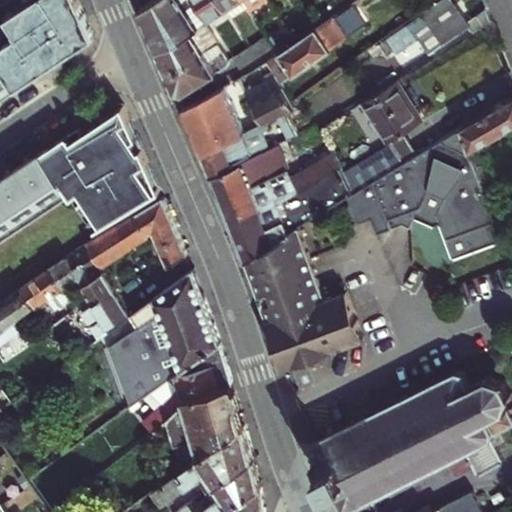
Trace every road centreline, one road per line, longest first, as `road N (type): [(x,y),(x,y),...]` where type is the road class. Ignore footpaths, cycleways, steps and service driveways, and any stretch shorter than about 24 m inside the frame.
road 1 (tertiary): [(130,53),(212,247),(307,511)]
road 2 (residential): [(130,53),(0,140)]
